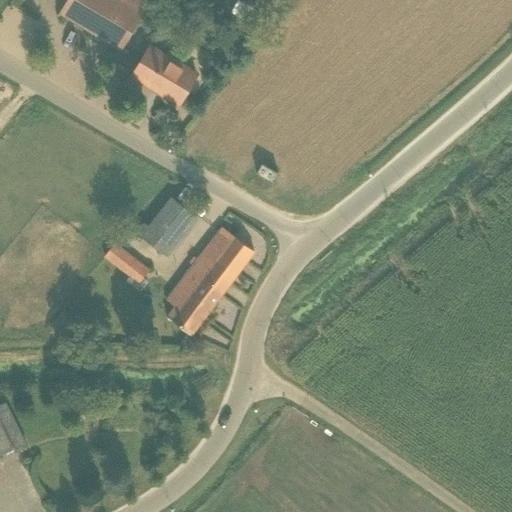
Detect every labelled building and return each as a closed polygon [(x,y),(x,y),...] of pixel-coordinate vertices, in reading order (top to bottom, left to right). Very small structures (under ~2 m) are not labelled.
[(121,50),(143,13),(149,0),(66,0),(59,14),(121,50)] [(248,56),(257,44),(247,38),(239,49),(248,56)] [(227,51),(225,42),(217,45),(220,53),(227,51)] [(150,46),(132,76),(179,104),(196,74),(150,46)] [(262,164),(256,173),(273,182),(278,173),(262,164)] [(194,222),(166,199),(138,234),(166,256),(194,222)] [(167,317),(190,334),(191,335),(254,251),(222,227),(167,299),(176,306),(167,317)] [(115,244),(104,258),(139,285),(150,271),(115,244)] [(50,325),(68,344),(81,332),(62,313),(50,325)] [(27,447),(8,410),(4,403),(0,404),(0,455),(13,448),(16,453),(27,447)]
